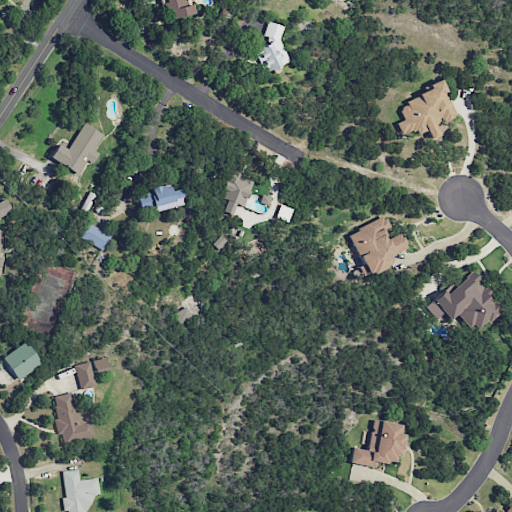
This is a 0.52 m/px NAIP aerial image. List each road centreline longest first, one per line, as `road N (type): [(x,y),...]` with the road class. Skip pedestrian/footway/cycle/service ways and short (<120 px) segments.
road 1 (residential): [(65,18),(303,164)]
road 2 (residential): [(441,511),(483,467),(511,395)]
road 3 (residential): [(0,114),(77,0)]
